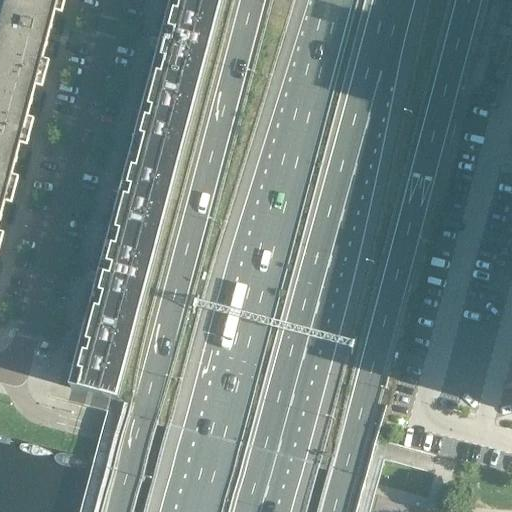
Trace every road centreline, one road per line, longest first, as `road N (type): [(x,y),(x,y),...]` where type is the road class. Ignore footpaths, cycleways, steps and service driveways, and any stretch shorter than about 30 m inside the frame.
road 1 (motorway): [(252,511),(392,0)]
road 2 (motorway): [(330,0),(196,511)]
road 3 (motorway): [(333,511),(467,0)]
road 4 (motorway): [(250,0),(117,511)]
road 5 (residential): [(9,365),(26,338),(113,0)]
road 6 (unknown): [(511,314),(478,440)]
